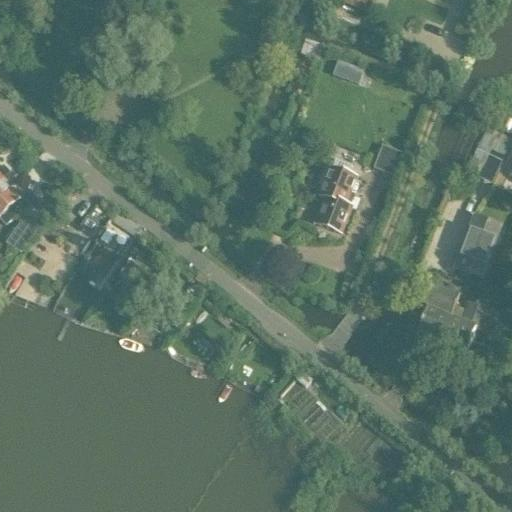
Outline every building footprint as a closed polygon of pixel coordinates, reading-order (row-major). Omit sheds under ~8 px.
[(360,88),(365,73),(339,64),(334,79),(360,88)] [(472,175),(480,178),(492,185),(511,144),(511,143),(487,131),(470,167),(475,169),(472,175)] [(326,201),(316,227),(342,237),(352,210),(350,209),(355,197),(350,196),(356,181),(350,178),(354,169),(336,162),(333,172),(331,171),(321,199),(326,201)] [(0,221),(6,228),(19,216),(13,209),(18,204),(0,184),(0,221)] [(482,282),(501,229),(475,219),(455,272),(482,282)] [(24,220),(7,246),(22,255),(39,230),(24,220)] [(88,220),(83,229),(92,234),(97,226),(88,220)] [(511,272),(511,248),(510,248),(501,268),(511,272)] [(85,281),(91,272),(84,267),(78,276),(85,281)] [(463,325),(451,320),(460,298),(429,286),(420,310),(427,313),(417,340),(466,358),(476,332),(487,336),(496,311),(471,302),(463,325)]
